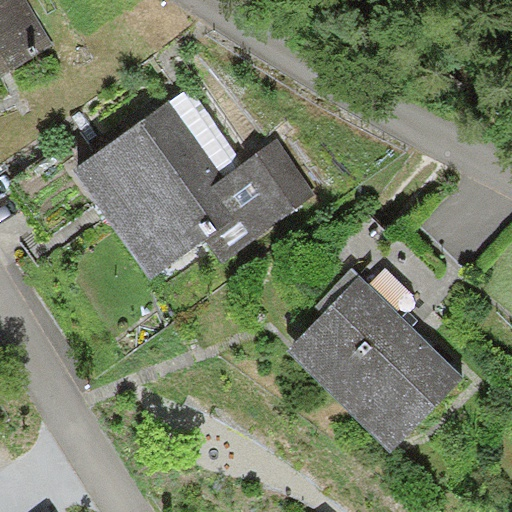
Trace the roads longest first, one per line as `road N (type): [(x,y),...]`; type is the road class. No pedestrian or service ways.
road 1 (residential): [(511,175),(311,73),(201,0)]
road 2 (residential): [(126,511),(0,294)]
